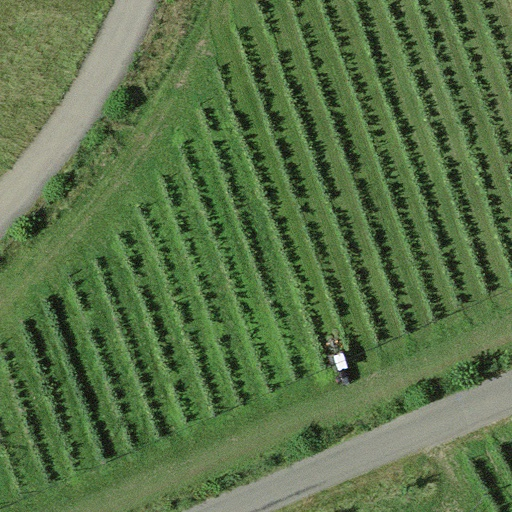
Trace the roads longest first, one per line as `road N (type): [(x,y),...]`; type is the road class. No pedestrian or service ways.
road 1 (unclassified): [(238,511),(511,395)]
road 2 (unclassified): [(0,216),(107,80),(142,0)]
